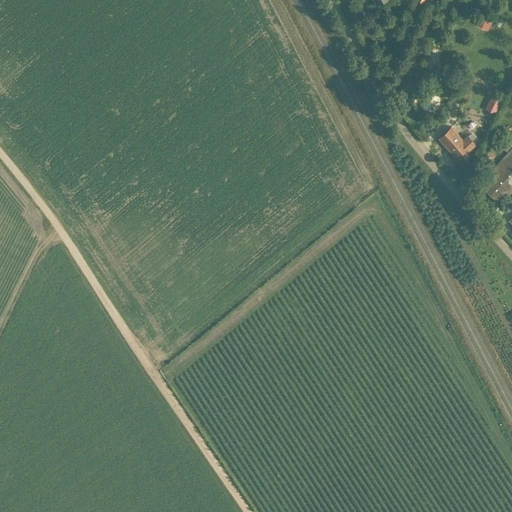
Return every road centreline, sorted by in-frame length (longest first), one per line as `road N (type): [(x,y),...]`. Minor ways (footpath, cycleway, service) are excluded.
road 1 (track): [(0,147),(248,511)]
road 2 (unclassified): [(511,255),(398,117),(335,0)]
